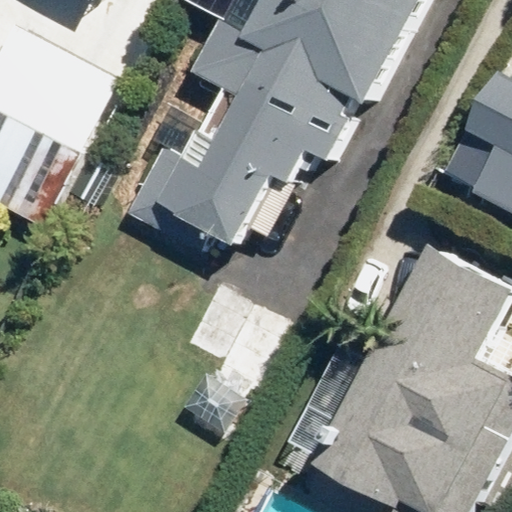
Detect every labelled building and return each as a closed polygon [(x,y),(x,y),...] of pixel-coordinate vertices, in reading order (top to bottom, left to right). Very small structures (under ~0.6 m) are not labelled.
[(95,0),(112,8),(116,0),(95,0)] [(253,0),(242,20),(236,17),(207,71),(241,89),(175,210),(250,251),(290,176),(307,185),(324,155),(344,166),(378,102),(385,106),(441,0),(253,0)] [(0,91),(0,101),(3,104),(0,109),(0,196),(19,206),(84,85),(21,52),(0,91)] [(511,78),(484,131),(511,146),(511,149),(489,192),(511,204),(511,78)] [(511,331),(511,282),(446,248),(386,363),(354,347),(323,406),(352,420),(328,465),(403,504),(398,511),(485,511),(511,461),(511,367),(497,360),(511,331)] [(211,380),(189,423),(240,449),(304,322),(223,282),(181,365),(211,380)]
